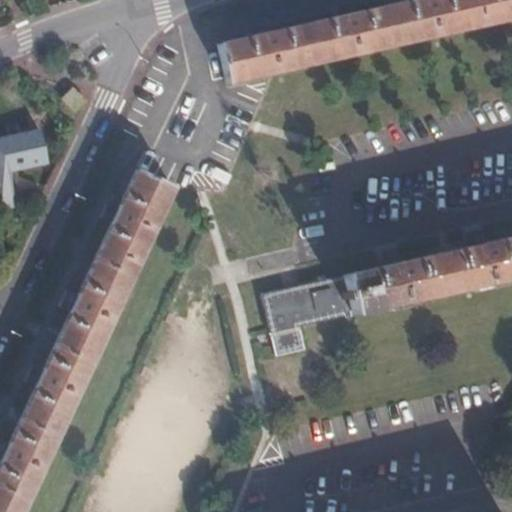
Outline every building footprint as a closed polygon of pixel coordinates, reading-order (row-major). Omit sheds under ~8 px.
[(511,0),(414,0),(353,14),(337,17),(273,32),(256,35),(218,44),(227,83),(511,18),(511,0)] [(336,7),(337,17),(353,14),(351,4),(336,7)] [(255,26),(256,35),(273,32),(272,23),(255,26)] [(70,90),(61,99),(73,111),(83,102),(70,90)] [(43,164),(36,133),(0,140),(0,163),(3,173),(43,164)] [(136,171),(120,207),(113,222),(78,296),(71,311),(43,372),(36,386),(8,446),(1,461),(0,463),(0,511),(18,511),(170,187),(136,171)] [(2,194),(3,206),(24,203),(23,192),(2,194)] [(113,222),(120,207),(110,202),(103,217),(113,222)] [(468,248),(485,244),(482,230),(464,234),(468,248)] [(384,267),(344,277),(352,314),(511,277),(511,238),(485,244),(468,248),(401,264),(384,267)] [(380,253),(384,267),(401,264),(398,249),(380,253)] [(270,332),(352,314),(344,277),(299,287),(303,303),(287,306),(283,290),(262,295),(270,332)] [(299,287),(283,290),(287,306),(303,303),(299,287)] [(71,311),(78,296),(69,291),(62,306),(71,311)] [(36,386),(43,372),(33,367),(27,382),(36,386)]
